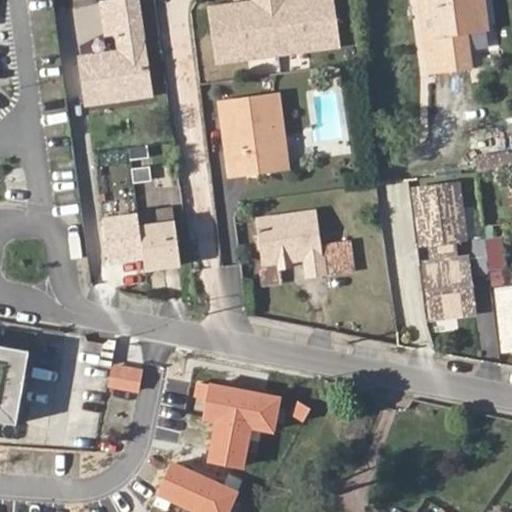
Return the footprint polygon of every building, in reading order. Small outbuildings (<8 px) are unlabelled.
[(124,95),(125,103),(151,99),(138,0),(115,0),(114,0),(120,38),(126,38),(127,50),(129,60),(86,67),(90,100),(124,95)] [(211,10),(218,61),(278,53),(337,44),(330,0),(254,0),(255,4),(211,10)] [(431,0),(420,0),(425,37),(436,36),(431,0)] [(431,0),(436,36),(425,37),(431,78),(474,72),(468,32),(485,30),(480,0),(431,0)] [(92,108),(125,103),(124,95),(90,100),(92,108)] [(241,145),(229,147),(233,179),(284,171),(275,101),(236,106),(241,145)] [(224,108),(229,147),(241,145),(236,106),(224,108)] [(150,145),(130,146),(131,161),(151,160),(150,145)] [(136,183),(154,180),(152,165),(134,168),(136,183)] [(458,187),(414,192),(421,247),(431,246),(454,243),(465,241),(458,187)] [(147,257),(149,270),(184,265),(176,209),(141,215),(147,257)] [(265,261),(308,256),(310,276),(355,270),(352,241),(323,245),(319,209),(259,216),(265,261)] [(112,262),(147,257),(141,215),(107,220),(112,262)] [(483,271),(503,268),(498,236),(478,239),(483,271)] [(431,246),(433,265),(456,262),(454,243),(431,246)] [(433,265),(424,266),(431,321),(474,316),(467,260),(456,262),(433,265)] [(511,288),(499,290),(508,352),(511,350),(511,288)] [(31,353),(0,347),(0,422),(20,425),(31,353)]
